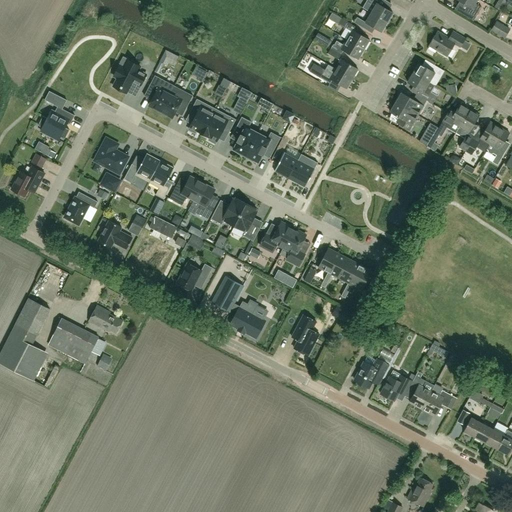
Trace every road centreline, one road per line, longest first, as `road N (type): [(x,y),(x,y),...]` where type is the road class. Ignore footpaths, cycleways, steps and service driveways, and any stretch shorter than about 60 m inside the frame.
road 1 (residential): [(511,491),(31,239)]
road 2 (residential): [(31,239),(99,113),(301,218)]
road 3 (residential): [(301,218),(423,0)]
